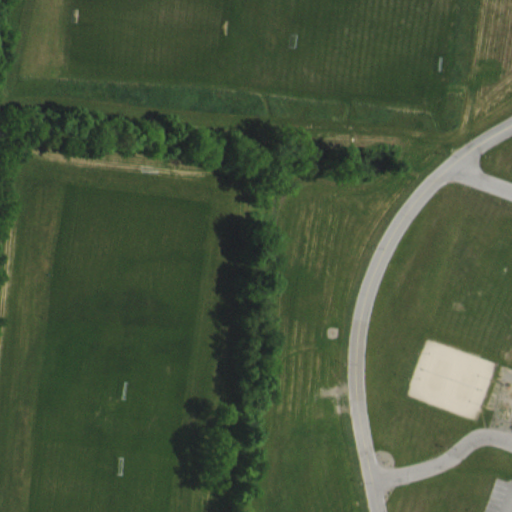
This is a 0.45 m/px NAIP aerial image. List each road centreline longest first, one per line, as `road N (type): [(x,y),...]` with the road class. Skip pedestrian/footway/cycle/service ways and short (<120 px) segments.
road 1 (residential): [(511,130),(426,186),(374,262),(354,344),(376,511)]
road 2 (residential): [(370,480),(421,473),(473,436),(511,442)]
